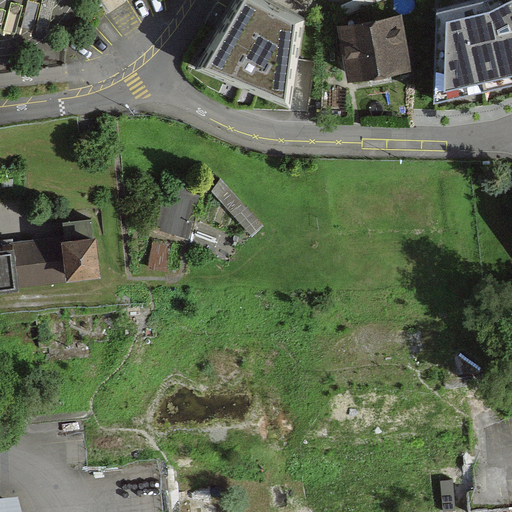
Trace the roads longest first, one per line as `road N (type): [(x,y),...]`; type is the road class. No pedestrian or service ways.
road 1 (residential): [(152,76),(180,97),(275,132),(469,135),(511,122)]
road 2 (residential): [(152,76),(117,96),(0,117)]
road 3 (residential): [(0,80),(95,67),(152,76)]
